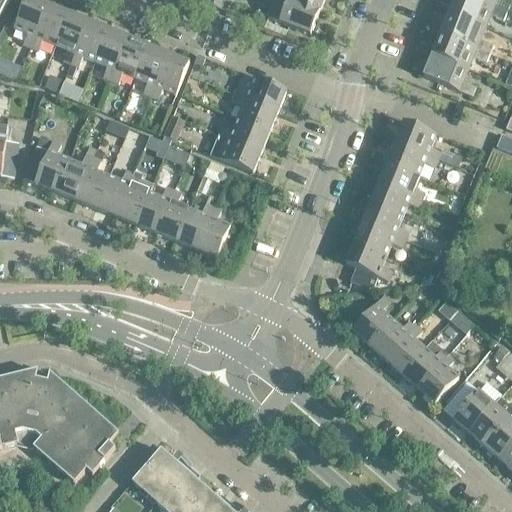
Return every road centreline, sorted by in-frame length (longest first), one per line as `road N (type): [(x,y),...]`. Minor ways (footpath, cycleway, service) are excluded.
road 1 (residential): [(280,511),(133,383),(60,354),(0,361)]
road 2 (residential): [(510,511),(318,342),(267,310)]
road 3 (residential): [(267,310),(0,210)]
road 4 (tertiary): [(243,356),(110,301),(0,298)]
road 5 (residential): [(348,98),(119,0)]
road 6 (tertiary): [(423,511),(243,356)]
road 7 (tertiary): [(0,311),(95,331),(219,390)]
road 8 (residential): [(267,310),(340,137),(348,98)]
road 9 (tertiary): [(219,390),(362,511)]
